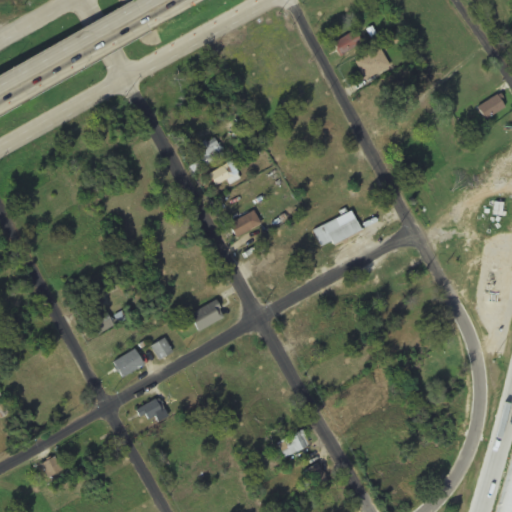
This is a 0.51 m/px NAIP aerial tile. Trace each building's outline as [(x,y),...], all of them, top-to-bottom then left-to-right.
[(361,46),(354,32),(332,44),(339,57),(361,46)] [(387,70),(379,51),(353,62),(362,81),(387,70)] [(503,112),(496,98),(481,105),(487,119),(503,112)] [(223,158),(213,139),(194,149),(204,169),(223,158)] [(207,174),(213,188),(229,181),(229,182),(237,179),(231,164),(207,174)] [(259,229),(254,214),(227,225),(232,239),(259,229)] [(360,234),(354,220),(325,233),(331,248),(360,234)] [(510,269),(493,267),(490,299),(511,301),(511,287),(508,287),(510,269)] [(223,319),(213,302),(187,317),(196,334),(223,319)] [(91,339),(112,328),(104,313),(83,324),(91,339)] [(150,348),(158,362),(170,355),(162,341),(150,348)] [(142,368),(134,352),(111,364),(119,380),(142,368)] [(167,420),(159,400),(139,408),(147,428),(167,420)] [(276,445),(283,460),(307,447),(299,432),(276,445)] [(325,483),(316,466),(304,472),(313,489),(325,483)]
